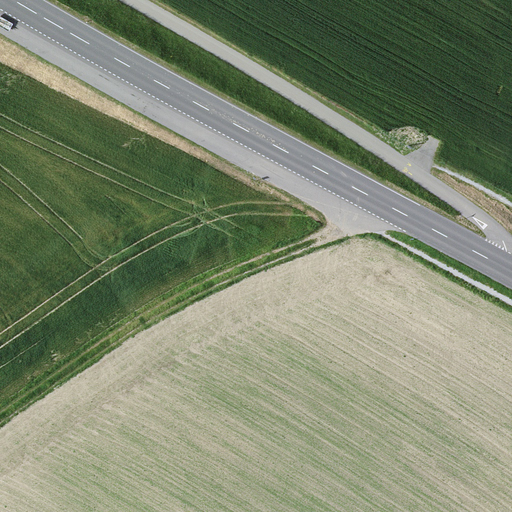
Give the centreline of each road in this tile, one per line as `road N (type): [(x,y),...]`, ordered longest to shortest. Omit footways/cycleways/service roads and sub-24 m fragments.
road 1 (secondary): [(511,270),(16,0)]
road 2 (track): [(0,415),(181,295),(388,206)]
